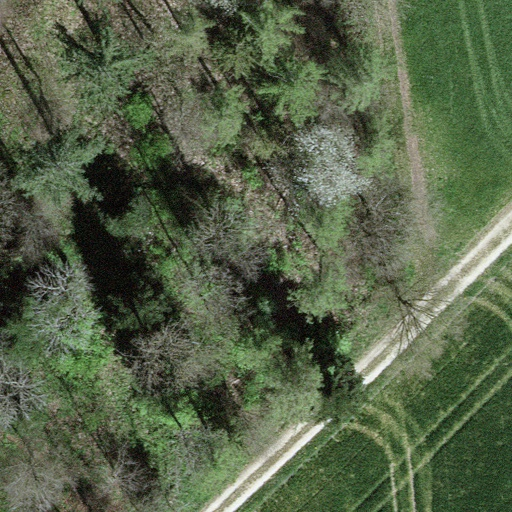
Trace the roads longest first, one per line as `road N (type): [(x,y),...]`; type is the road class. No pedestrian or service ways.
road 1 (track): [(386,0),(439,302)]
road 2 (track): [(439,302),(223,511)]
